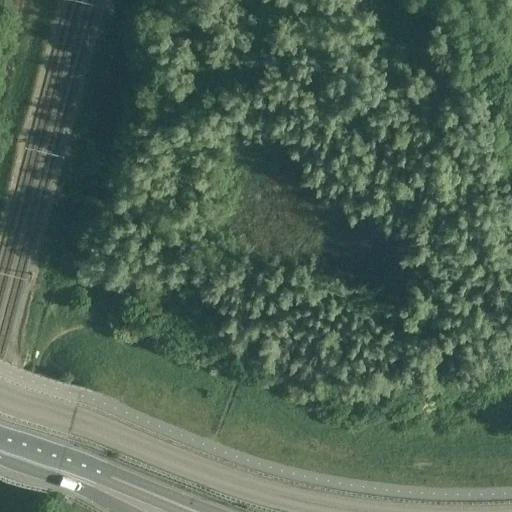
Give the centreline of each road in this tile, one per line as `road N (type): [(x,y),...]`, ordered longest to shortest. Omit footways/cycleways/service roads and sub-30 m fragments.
road 1 (tertiary): [(350,511),(235,484),(0,388)]
road 2 (primary): [(173,511),(60,472)]
